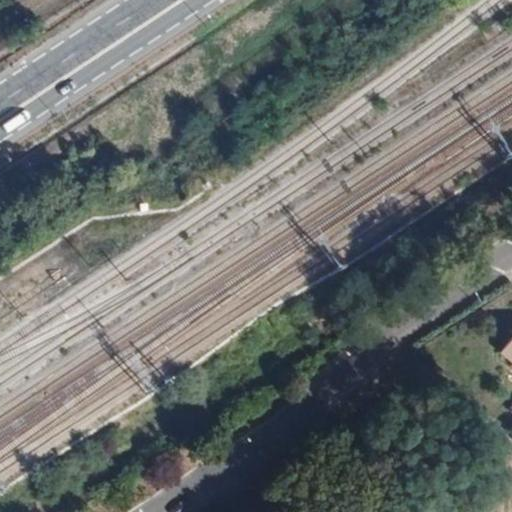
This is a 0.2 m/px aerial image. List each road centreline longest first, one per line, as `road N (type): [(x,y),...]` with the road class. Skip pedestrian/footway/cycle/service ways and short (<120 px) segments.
road 1 (residential): [(162,511),(287,429),(393,330),(511,258)]
road 2 (primary): [(0,116),(179,0)]
